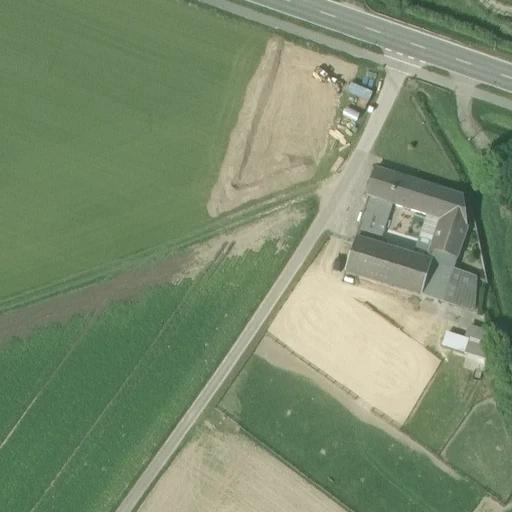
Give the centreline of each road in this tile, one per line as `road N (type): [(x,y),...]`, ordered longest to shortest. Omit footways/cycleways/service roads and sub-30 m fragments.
road 1 (residential): [(121,511),(355,178),(408,44)]
road 2 (track): [(355,178),(312,181),(102,289),(0,322)]
road 3 (secondary): [(408,44),(283,0)]
